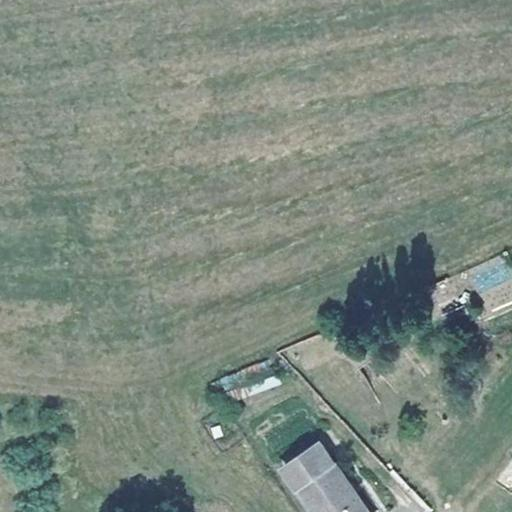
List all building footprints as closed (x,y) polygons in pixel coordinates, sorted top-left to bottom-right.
[(424,265),(393,279),(399,293),(431,280),(424,265)] [(431,280),(399,293),(405,305),(419,298),(418,296),(434,289),(431,280)] [(442,306),(436,294),(434,289),(418,296),(419,298),(420,301),(425,313),(442,306)] [(331,306),(306,317),(326,364),(351,354),(331,306)] [(312,428),(274,453),(306,503),(312,511),(344,511),(360,502),(312,428)] [(511,488),(511,457),(497,478),(511,488)] [(437,476),(428,488),(439,496),(448,484),(437,476)]
